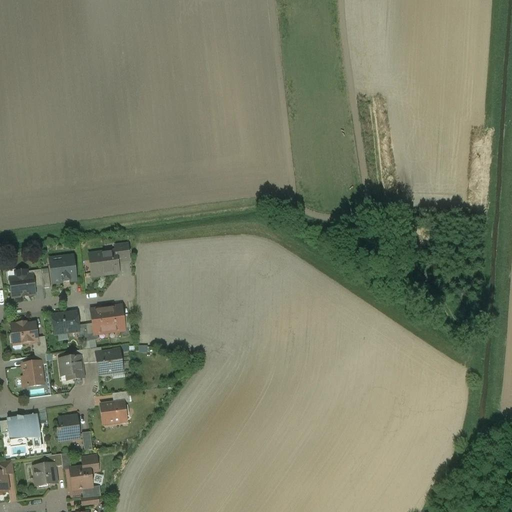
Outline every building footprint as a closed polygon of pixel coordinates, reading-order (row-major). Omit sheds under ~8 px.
[(128,244),(114,246),(115,252),(116,252),(117,261),(128,260),(128,244)] [(115,252),(90,255),(93,276),(107,274),(108,275),(119,274),(117,261),(116,252),(115,252)] [(73,258),(62,259),(63,263),(50,265),(52,284),(63,282),(63,283),(69,282),(69,281),(76,281),(73,258)] [(40,271),(26,273),(27,278),(32,277),(34,289),(43,287),(41,276),(40,271)] [(14,288),(11,288),(12,296),(14,298),(35,295),(34,289),(32,277),(27,278),(26,273),(26,272),(16,273),(17,279),(13,280),(14,288)] [(48,274),(41,276),(43,287),(43,289),(50,288),(48,274)] [(121,308),(105,310),(108,333),(121,331),(124,331),(124,330),(121,308)] [(105,310),(91,312),(92,325),(94,335),(97,334),(108,333),(105,310)] [(76,314),(52,317),(55,335),(78,332),(77,327),(76,314)] [(25,323),(10,325),(12,334),(10,335),(11,344),(21,343),(22,345),(33,343),(38,343),(37,339),(36,332),(33,333),(32,325),(26,325),(25,323)] [(89,342),(86,325),(77,327),(78,332),(79,344),(89,343),(89,342)] [(92,325),(86,325),(89,342),(98,341),(97,334),(94,335),(92,325)] [(45,338),(37,339),(38,343),(33,343),(35,357),(45,356),(47,356),(45,338)] [(101,349),(87,351),(89,364),(97,363),(96,355),(101,355),(101,349)] [(87,351),(74,352),(74,358),(81,357),(82,365),(89,364),(87,351)] [(101,355),(96,355),(97,363),(98,376),(113,373),(113,372),(122,371),(119,352),(101,355)] [(35,357),(32,358),(33,364),(40,363),(40,366),(46,366),(45,356),(35,357)] [(74,358),(59,360),(61,377),(67,376),(68,381),(83,379),(81,365),(82,365),(81,357),(74,358)] [(30,367),(22,368),(23,373),(24,373),(24,377),(21,378),(22,389),(36,387),(36,384),(43,383),(40,366),(40,363),(33,364),(29,365),(30,367)] [(128,393),(112,395),(113,405),(123,403),(123,404),(129,403),(128,393)] [(113,405),(100,406),(103,425),(126,422),(123,404),(123,403),(113,405)] [(23,418),(17,417),(17,421),(6,422),(8,434),(9,437),(40,437),(37,418),(23,420),(23,418)] [(76,418),(66,419),(64,422),(59,422),(60,430),(57,430),(59,442),(70,440),(70,437),(79,436),(76,418)] [(6,422),(0,422),(0,427),(1,435),(8,434),(6,422)] [(90,433),(82,434),(84,452),(92,451),(90,433)] [(61,455),(43,458),(44,466),(53,465),(54,468),(62,467),(61,455)] [(96,457),(82,459),(83,468),(70,469),(72,488),(82,487),(82,489),(92,488),(90,473),(98,472),(96,457)] [(11,462),(0,463),(0,473),(6,472),(6,476),(13,475),(11,462)] [(44,466),(33,468),(36,487),(38,487),(39,488),(48,487),(47,486),(57,484),(55,473),(54,472),(54,468),(53,465),(44,466)] [(0,473),(0,493),(1,494),(1,492),(8,491),(6,476),(6,472),(0,473)] [(92,488),(82,489),(83,500),(98,498),(101,497),(100,487),(92,488)] [(83,500),(81,500),(81,508),(99,505),(98,498),(83,500)]
